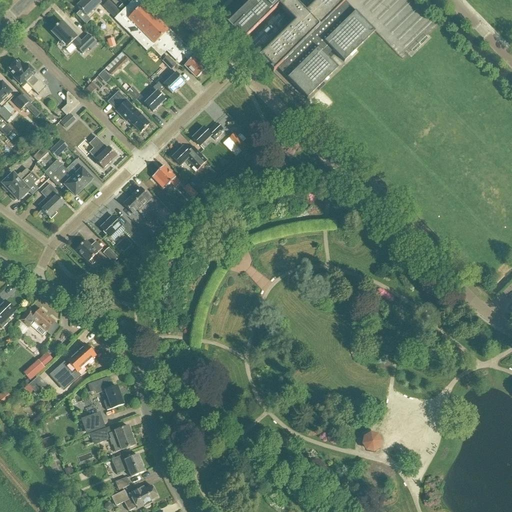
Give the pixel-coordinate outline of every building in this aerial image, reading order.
[(81,12),(77,17),(86,26),(91,22),(87,18),(101,4),(96,0),(86,0),(78,9),(81,12)] [(375,32),(346,4),(348,2),(345,0),(317,0),(304,13),(290,0),(241,0),(248,6),(227,25),(226,25),(243,43),(244,42),(243,41),(278,7),(294,23),(259,58),(262,62),(263,60),(271,68),(270,69),(273,73),(277,69),(307,99),(338,69),(326,56),(332,51),(344,63),(375,32)] [(115,19),(120,14),(109,2),(103,8),(115,19)] [(133,3),(115,21),(148,53),(152,49),(161,59),(167,53),(176,62),(182,56),(189,63),(185,67),(197,80),(208,70),(182,43),(181,44),(169,32),(170,32),(144,6),(140,10),(133,3)] [(91,52),(97,46),(89,37),(82,43),(62,24),(51,34),(67,50),(72,45),(76,49),(82,56),(89,50),(91,52)] [(109,49),(116,47),(113,39),(107,41),(109,49)] [(121,54),(105,70),(112,77),(128,61),(121,54)] [(172,72),(176,67),(168,58),(163,63),(172,72)] [(10,70),(11,71),(9,72),(15,79),(14,80),(22,89),(27,84),(38,96),(46,89),(41,84),(43,82),(38,76),(36,78),(34,77),(35,75),(26,66),(23,69),(18,64),(16,65),(15,64),(10,70)] [(172,95),(184,83),(175,75),(165,85),(161,82),(156,86),(162,92),(165,88),(172,95)] [(0,108),(2,110),(13,98),(10,95),(11,94),(0,83),(0,108)] [(89,96),(96,89),(92,84),(85,91),(89,96)] [(159,95),(162,92),(156,86),(152,90),(156,94),(145,105),(152,113),(165,101),(159,95)] [(135,103),(141,98),(132,89),(127,94),(135,103)] [(128,121),(140,134),(149,125),(118,93),(110,101),(118,110),(115,112),(126,123),(128,121)] [(26,108),(29,105),(21,96),(13,104),(21,112),(26,108)] [(36,119),(40,115),(30,105),(29,105),(26,108),(36,119)] [(67,106),(61,112),(66,117),(72,112),(67,106)] [(68,129),(77,120),(72,116),(63,124),(68,129)] [(12,131),(2,121),(0,122),(0,129),(7,136),(12,131)] [(221,133),(223,131),(218,125),(209,133),(204,129),(193,140),(200,147),(211,136),(215,141),(222,134),(221,133)] [(242,153),(247,148),(234,135),(229,140),(242,153)] [(103,170),(116,157),(108,149),(107,150),(96,138),(89,145),(93,150),(89,154),(96,161),(95,162),(103,170)] [(56,159),(67,148),(61,142),(50,152),(56,159)] [(192,157),(184,148),(172,159),(180,168),(187,161),(197,172),(207,163),(197,152),(192,157)] [(38,164),(49,154),(44,149),(33,159),(38,164)] [(84,169),(76,161),(66,171),(83,189),(92,181),(82,171),(84,169)] [(83,189),(66,171),(61,167),(57,162),(44,175),(56,187),(60,182),(65,186),(64,187),(75,197),(83,189)] [(175,188),(180,184),(164,167),(152,178),(164,190),(171,184),(175,188)] [(10,194),(31,175),(27,170),(21,176),(20,175),(16,178),(13,175),(2,185),(3,186),(2,189),(7,194),(10,193),(10,194)] [(35,179),(31,175),(10,194),(11,195),(10,198),(15,202),(17,201),(19,203),(30,193),(27,189),(30,186),(30,185),(35,179)] [(41,188),(48,181),(45,177),(37,184),(41,188)] [(188,185),(192,190),(198,196),(205,190),(204,189),(194,178),(187,184),(188,185)] [(198,196),(192,190),(188,185),(183,190),(193,201),(198,196)] [(55,214),(65,205),(57,197),(59,196),(49,186),(41,195),(50,204),(42,212),(51,222),(57,216),(55,214)] [(141,190),(132,198),(141,207),(143,209),(151,200),(141,190)] [(141,207),(132,198),(124,206),(132,215),(141,207)] [(151,211),(148,214),(155,222),(158,219),(151,211)] [(155,222),(148,214),(144,218),(151,225),(155,222)] [(130,236),(134,231),(121,217),(116,221),(112,217),(101,228),(111,238),(122,227),(130,236)] [(154,236),(146,227),(141,232),(150,240),(154,236)] [(89,264),(103,250),(96,243),(91,247),(86,242),(82,246),(80,246),(78,248),(78,250),(77,251),(89,264)] [(119,259),(108,249),(103,254),(113,265),(119,259)] [(8,319),(14,312),(4,302),(0,305),(0,328),(1,329),(10,321),(8,319)] [(29,310),(19,322),(28,330),(34,322),(46,333),(51,337),(59,327),(54,323),(40,311),(36,316),(34,315),(35,314),(29,310)] [(94,366),(94,363),(93,361),(96,358),(94,357),(94,355),(92,353),(91,353),(86,347),(68,363),(67,363),(55,374),(65,386),(78,375),(78,374),(87,366),(89,368),(91,368),(94,366)] [(38,361),(23,374),(30,382),(44,369),(38,361)] [(39,398),(49,389),(39,378),(28,387),(39,398)] [(104,389),(108,401),(103,402),(107,412),(111,410),(111,411),(124,407),(117,388),(112,390),(109,379),(88,386),(91,394),(104,389)] [(0,409),(11,400),(4,392),(0,395),(0,409)] [(103,428),(99,417),(87,421),(91,432),(103,428)] [(122,452),(135,447),(129,428),(115,433),(113,427),(108,429),(112,441),(110,442),(111,446),(112,446),(115,454),(122,452)] [(110,442),(112,441),(108,429),(90,436),(94,447),(110,442)] [(377,431),(362,442),(370,452),(374,449),(377,453),(388,444),(377,431)] [(131,479),(144,473),(138,457),(125,462),(123,456),(111,461),(116,471),(122,469),(124,472),(128,471),(131,479)] [(126,478),(115,483),(118,491),(130,486),(126,478)] [(150,503),(158,499),(152,488),(145,492),(143,489),(129,496),(126,498),(123,493),(111,499),(116,508),(123,504),(127,511),(130,511),(136,509),(137,510),(143,507),(144,508),(151,504),(150,503)]
